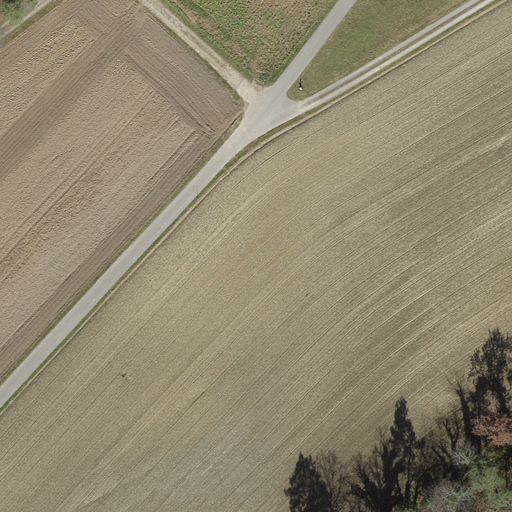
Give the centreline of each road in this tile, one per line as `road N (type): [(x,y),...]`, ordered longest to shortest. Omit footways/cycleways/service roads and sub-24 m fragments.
road 1 (track): [(487,0),(336,91),(291,110),(269,107)]
road 2 (track): [(150,0),(269,107)]
